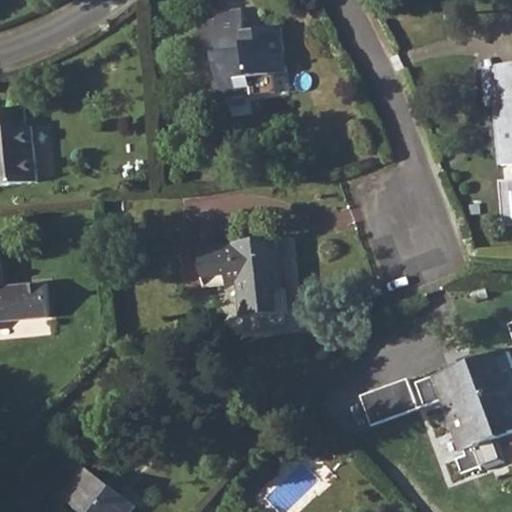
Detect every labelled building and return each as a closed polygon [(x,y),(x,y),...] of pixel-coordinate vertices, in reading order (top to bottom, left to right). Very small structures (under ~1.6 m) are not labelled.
[(216,54),(220,92),(251,89),(252,97),(276,94),(274,76),(287,74),(281,26),(259,28),(258,30),(259,41),(247,43),(246,32),(243,9),(215,12),(220,53),(216,54)] [(511,66),(481,69),(484,108),(497,107),(502,166),(511,165),(511,66)] [(24,107),(0,110),(0,186),(37,183),(32,124),(26,125),(24,107)] [(237,246),(201,250),(205,287),(240,284),(244,318),(289,313),(282,239),(237,243),(237,246)] [(0,323),(49,319),(46,283),(4,288),(0,245),(0,323)] [(511,434),(511,349),(510,350),(472,364),(475,373),(464,377),(461,368),(435,378),(443,402),(454,431),(457,430),(466,452),(476,448),(485,472),(508,462),(499,439),(511,434)] [(373,423),(421,408),(411,378),(364,394),(373,423)] [(63,498),(80,509),(82,511),(133,511),(138,507),(82,466),(71,480),(75,482),(63,498)]
